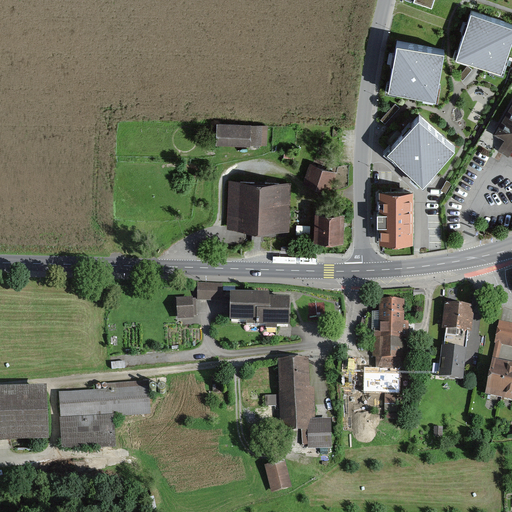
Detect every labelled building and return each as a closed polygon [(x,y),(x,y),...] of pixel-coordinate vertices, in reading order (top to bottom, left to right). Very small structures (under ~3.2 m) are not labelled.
[(511,38),(511,23),(471,9),(456,55),(501,70),(511,38)] [(444,48),(397,40),(388,87),(436,96),(444,48)] [(478,123),(488,105),(479,100),(469,119),(478,123)] [(511,105),(495,133),(505,139),(500,146),(511,153),(511,105)] [(457,146),(419,114),(387,150),(418,178),(423,182),(457,146)] [(269,125),(216,124),(216,145),(268,145),(269,125)] [(337,173),(312,164),(306,182),(331,190),(337,173)] [(291,184),(232,183),(230,228),(290,230),(291,184)] [(379,210),(377,210),(377,226),(379,226),(379,243),(413,243),(412,189),(379,189),(379,210)] [(342,213),(314,212),(313,240),(341,241),(342,213)] [(298,233),(311,233),(311,225),(298,225),(298,233)] [(223,287),(198,287),(199,300),(223,299),(223,287)] [(269,297),(229,297),(230,323),(252,323),(252,327),(290,326),(290,302),(269,302),(269,297)] [(193,301),(177,301),(177,318),(193,318),(193,301)] [(402,304),(382,303),(380,329),(374,328),(372,365),(362,364),(361,384),(404,386),(407,327),(401,327),(402,304)] [(309,304),(309,320),(327,320),(327,304),(309,304)] [(470,309),(447,307),(443,343),(466,345),(470,309)] [(511,326),(501,324),(497,344),(511,346),(511,326)] [(466,345),(443,343),(440,378),(463,381),(466,345)] [(307,359),(277,361),(282,430),(306,429),(307,449),(331,448),(330,422),(316,422),(313,389),(309,390),(307,359)] [(502,398),(508,367),(494,364),(488,395),(502,398)] [(511,399),(511,367),(508,367),(502,398),(511,399)] [(108,391),(59,395),(63,448),(114,444),(112,415),(150,412),(148,381),(107,384),(108,391)] [(0,445),(48,443),(45,392),(0,395),(0,445)] [(284,464),(267,469),(273,494),(291,489),(284,464)]
